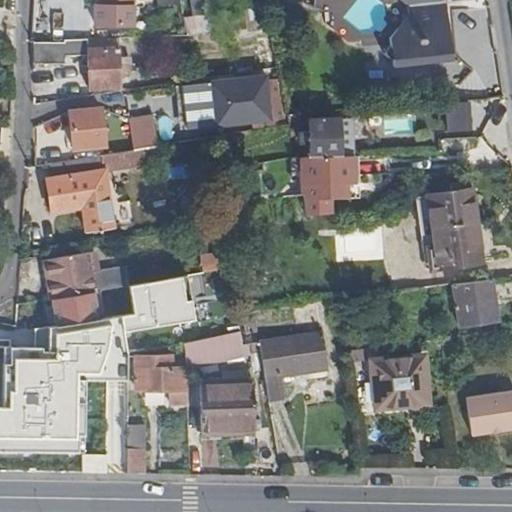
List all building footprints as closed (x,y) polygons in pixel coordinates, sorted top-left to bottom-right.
[(193,0),(195,16),(217,13),(215,0),(193,0)] [(409,12),(447,8),(455,7),(454,0),(431,0),(431,2),(408,3),(409,12)] [(249,24),(269,22),(266,6),(217,13),(195,16),(182,17),(185,29),(224,25),(225,33),(249,30),(249,24)] [(447,8),(409,12),(402,13),(402,24),(390,36),(393,65),(452,60),(447,8)] [(87,54),(88,90),(120,86),(120,76),(129,76),(129,57),(119,57),(118,39),(32,42),(33,64),(66,63),(66,54),(87,54)] [(265,77),(209,82),(210,85),(182,88),(186,127),(214,125),(214,126),(269,121),(265,77)] [(481,130),(480,100),(442,102),(444,132),(481,130)] [(99,109),(70,112),(74,147),(104,144),(99,109)] [(130,135),(131,149),(160,146),(181,144),(178,118),(157,120),(158,132),(130,135)] [(342,156),(341,118),(312,119),(313,131),(303,131),(304,143),(313,143),(313,156),(342,156)] [(100,153),(49,160),(52,180),(45,181),(51,213),(83,208),(86,231),(113,227),(104,173),(162,163),(160,146),(131,149),(101,152),(100,153)] [(355,184),(354,155),(342,156),(313,156),(305,156),(306,214),(330,213),(330,198),(342,198),(341,184),(347,184),(355,184)] [(473,189),(426,196),(433,247),(428,247),(431,270),(485,262),(473,189)] [(52,298),(129,285),(127,268),(98,272),(95,252),(45,262),(52,298)] [(229,268),(226,254),(201,258),(203,272),(229,268)] [(491,279),(453,285),(460,325),(498,319),(491,279)] [(346,302),(334,303),(337,326),(349,324),(346,302)] [(242,331),(246,351),(255,349),(250,322),(241,324),(242,331)] [(185,363),(246,351),(242,331),(184,342),(185,363)] [(262,362),(268,401),(285,398),(282,376),(327,369),(321,334),(259,343),(262,362)] [(187,405),(185,368),(170,368),(170,356),(134,356),(135,391),(169,390),(169,405),(187,405)] [(424,358),(371,362),(374,405),(390,404),(390,407),(427,404),(424,358)] [(253,380),(200,381),(201,434),(254,433),(253,380)] [(511,392),(468,398),(472,434),(511,429),(511,392)] [(146,427),(127,427),(127,473),(146,473),(146,427)]
